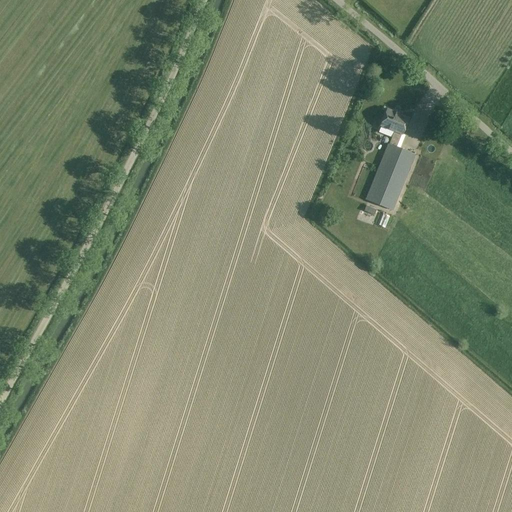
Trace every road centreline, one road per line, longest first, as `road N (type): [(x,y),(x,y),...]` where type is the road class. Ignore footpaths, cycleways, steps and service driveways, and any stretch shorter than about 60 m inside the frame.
road 1 (unclassified): [(0,406),(177,70),(201,0)]
road 2 (unclassified): [(511,145),(335,0)]
